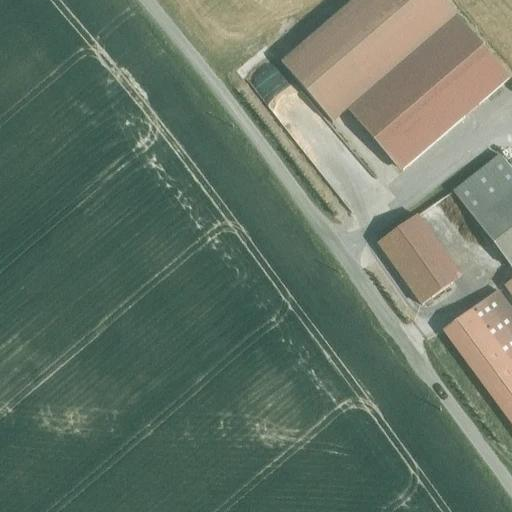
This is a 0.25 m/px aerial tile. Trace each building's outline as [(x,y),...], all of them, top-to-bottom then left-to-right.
[(442,0),(356,0),(282,64),(333,124),(346,113),(404,171),(511,80),(442,0)] [(511,170),(501,156),(453,192),(511,269),(511,170)] [(328,158),(307,176),(338,213),(360,195),(328,158)] [(418,216),(379,244),(423,306),(463,277),(418,216)] [(511,308),(499,291),(444,331),(511,423),(511,308)]
